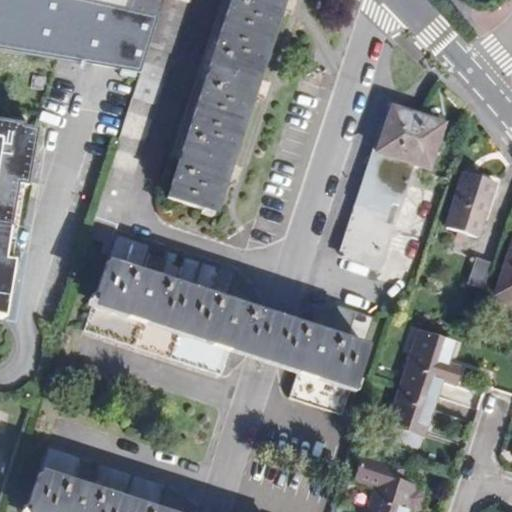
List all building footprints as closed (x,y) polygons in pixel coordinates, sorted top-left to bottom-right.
[(0,0),(0,316),(8,270),(3,269),(0,268),(0,261),(11,194),(17,195),(22,196),(32,137),(19,135),(19,132),(0,128),(0,57),(59,68),(139,80),(159,20),(71,0),(0,0)] [(71,0),(159,20),(165,0),(71,0)] [(116,238),(193,0),(165,0),(159,20),(139,80),(132,104),(87,242),(114,252),(87,334),(221,379),(230,353),(267,365),(297,375),(288,401),(344,420),(376,324),(338,312),(336,317),(318,314),(311,333),(280,323),(244,312),(250,293),(234,284),(236,277),(168,255),(164,265),(148,260),(152,250),(116,238)] [(278,0),(233,0),(167,203),(208,217),(278,0)] [(393,115),(379,160),(417,173),(430,176),(445,132),(393,115)] [(417,173),(379,160),(345,263),(383,275),(395,237),(386,234),(394,210),(403,212),(417,173)] [(498,191),(469,182),(449,236),(479,246),(498,191)] [(0,268),(3,269),(17,195),(11,194),(0,261),(0,268)] [(511,261),(498,302),(511,306),(511,261)] [(487,295),(495,269),(480,264),(471,289),(487,295)] [(407,388),(439,399),(449,365),(443,362),(445,355),(421,346),(407,388)] [(429,431),(439,399),(407,388),(394,428),(420,436),(423,429),(429,431)] [(86,464),(49,452),(29,511),(183,511),(185,507),(168,501),(170,491),(103,470),(99,479),(83,474),(86,464)] [(371,511),(408,511),(413,499),(413,497),(406,495),(408,488),(382,480),(371,511)] [(420,501),(413,499),(408,511),(421,511),(423,508),(420,501)]
